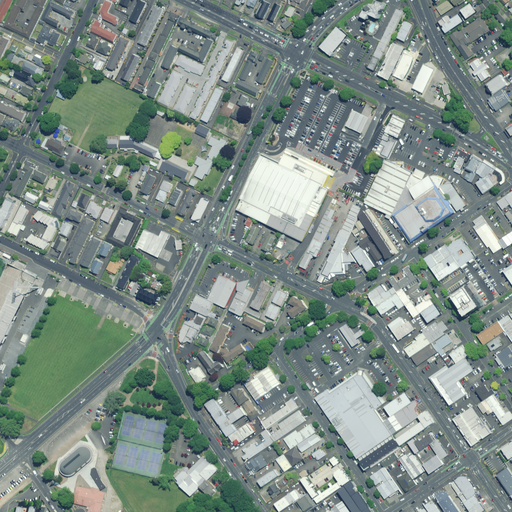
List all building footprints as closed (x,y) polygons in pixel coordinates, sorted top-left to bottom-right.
[(16,0),(5,0),(0,10),(0,20),(5,23),(16,0)] [(30,39),(49,0),(37,0),(36,4),(39,6),(27,29),(17,24),(29,0),(19,0),(6,27),(30,39)] [(103,18),(117,25),(119,20),(117,19),(118,17),(109,12),(114,1),(117,2),(117,0),(106,0),(101,11),(103,18)] [(255,8),(258,0),(247,0),(246,5),(255,8)] [(387,3),(381,0),(377,0),(375,5),(373,5),(367,8),(363,15),(370,19),(373,13),(380,17),(387,3)] [(454,7),(449,0),(437,8),(442,15),(454,7)] [(151,5),(143,1),(133,22),(141,25),(151,5)] [(274,5),(266,1),(258,16),(266,21),(274,5)] [(78,15),(53,2),(44,21),(59,28),(62,23),(54,19),(57,11),(76,20),(78,15)] [(165,9),(156,4),(139,39),(148,44),(165,9)] [(285,8),(279,5),(271,20),(277,23),(285,8)] [(295,18),(298,11),(291,7),(287,15),(295,18)] [(476,15),(470,7),(462,12),(467,21),(476,15)] [(396,9),(367,69),(375,73),(404,13),(396,9)] [(182,15),(172,10),(169,18),(170,18),(163,34),(161,33),(145,66),(146,67),(139,82),(145,84),(175,22),(176,22),(175,24),(177,25),(182,15)] [(286,23),(283,25),(288,32),(295,26),(289,17),(284,21),(286,23)] [(462,25),(458,18),(450,23),(448,19),(439,24),(446,35),(462,25)] [(220,35),(188,19),(184,26),(210,39),(203,54),(186,46),(183,54),(205,65),(220,35)] [(480,20),(450,39),(466,64),(474,58),(468,49),(490,35),(480,20)] [(106,25),(100,22),(95,33),(117,44),(120,36),(104,29),(106,25)] [(405,22),(397,39),(403,42),(412,25),(405,22)] [(54,29),(46,25),(38,41),(45,45),(47,41),(57,47),(64,34),(58,31),(56,36),(51,33),(54,29)] [(350,38),(339,29),(322,49),(332,58),(350,38)] [(103,40),(94,35),(92,38),(94,40),(91,46),(98,49),(103,40)] [(13,41),(6,37),(0,48),(0,59),(3,60),(13,41)] [(132,43),(123,39),(119,48),(127,52),(132,43)] [(115,47),(105,42),(101,51),(110,56),(115,47)] [(235,46),(227,42),(215,67),(222,71),(235,46)] [(408,47),(396,42),(380,74),(391,81),(394,75),(405,52),(408,47)] [(184,49),(175,45),(164,67),(173,71),(184,49)] [(245,50),(238,47),(223,79),(229,82),(245,50)] [(262,55),(254,51),(240,78),(246,81),(256,62),(258,63),(262,55)] [(405,52),(394,75),(406,81),(415,57),(405,52)] [(14,55),(9,53),(6,61),(11,63),(14,55)] [(93,58),(87,54),(82,63),(89,66),(93,58)] [(144,59),(136,55),(125,79),(132,83),(144,59)] [(199,71),(202,66),(183,57),(173,76),(179,79),(186,64),(199,71)] [(50,63),(40,58),(36,64),(47,69),(50,63)] [(275,61),(268,58),(257,81),(264,85),(275,61)] [(106,63),(101,60),(96,69),(102,71),(106,63)] [(477,60),(470,65),(475,71),(472,73),(474,76),(477,75),(482,81),(489,76),(485,70),(487,69),(483,64),(481,66),(477,60)] [(121,66),(113,61),(108,70),(117,75),(121,66)] [(44,71),(27,62),(24,69),(41,77),(44,71)] [(436,68),(426,63),(414,88),(425,92),(436,68)] [(30,77),(22,73),(19,79),(24,81),(25,82),(25,83),(33,87),(37,80),(30,76),(30,77)] [(7,76),(3,74),(0,78),(0,81),(7,85),(11,79),(7,77),(7,76)] [(500,74),(486,85),(493,95),(501,90),(508,85),(500,74)] [(194,85),(185,80),(180,89),(189,94),(194,85)] [(261,92),(242,82),(238,88),(258,98),(261,92)] [(165,87),(157,83),(150,97),(158,101),(165,87)] [(9,90),(0,85),(0,92),(6,95),(9,90)] [(451,94),(448,85),(442,86),(445,95),(451,94)] [(36,91),(25,86),(22,93),(33,98),(36,91)] [(174,89),(168,86),(165,92),(171,95),(174,89)] [(225,91),(217,87),(202,119),(210,123),(225,91)] [(56,96),(65,100),(68,93),(60,89),(56,96)] [(494,97),(488,101),(496,112),(510,103),(502,91),(494,97)] [(31,100),(18,94),(15,101),(27,107),(31,100)] [(189,107),(165,95),(163,99),(187,111),(189,107)] [(253,100),(244,96),(240,104),(249,108),(253,100)] [(29,113),(4,101),(0,108),(2,110),(0,113),(0,123),(3,125),(9,113),(25,121),(29,113)] [(246,112),(238,108),(233,118),(241,122),(246,112)] [(345,128),(360,135),(367,119),(352,112),(345,128)] [(406,122),(393,115),(383,133),(396,140),(406,122)] [(244,127),(235,122),(231,130),(240,134),(244,127)] [(395,141),(383,135),(375,153),(387,158),(395,141)] [(224,142),(215,138),(212,145),(217,147),(211,159),(218,162),(221,155),(223,156),(230,143),(225,140),(224,142)] [(65,147),(51,140),(47,147),(62,154),(65,147)] [(106,140),(107,149),(119,149),(119,140),(106,140)] [(122,141),(122,150),(136,150),(159,160),(163,152),(138,141),(122,141)] [(469,153),(459,149),(454,160),(456,161),(453,166),(459,169),(463,161),(465,162),(469,153)] [(260,153),(240,198),(241,199),(236,208),(284,232),(289,222),(301,227),(307,213),(315,217),(328,188),(323,186),(330,173),(285,152),(280,162),(260,153)] [(486,164),(472,155),(465,168),(473,172),(478,176),(486,164)] [(209,161),(201,156),(197,163),(202,166),(196,177),(203,181),(207,174),(209,175),(216,161),(211,159),(209,161)] [(158,165),(150,161),(148,165),(156,169),(158,165)] [(410,175),(383,162),(364,202),(390,215),(410,175)] [(30,166),(27,164),(26,166),(24,170),(27,171),(16,194),(22,197),(36,169),(30,166)] [(490,167),(486,164),(478,176),(481,178),(486,174),(490,167)] [(490,167),(486,174),(494,186),(501,181),(501,178),(500,175),(499,173),(490,167)] [(49,175),(38,170),(34,177),(45,183),(49,175)] [(467,173),(466,173),(463,178),(466,179),(465,180),(470,182),(473,174),(468,171),(467,173)] [(160,178),(152,174),(143,193),(151,197),(160,178)] [(481,178),(474,183),(482,194),(494,186),(486,174),(481,178)] [(391,216),(410,244),(454,212),(429,177),(421,182),(411,176),(406,185),(410,192),(400,200),(391,216)] [(58,181),(51,178),(46,188),(50,189),(51,187),(54,189),(58,181)] [(69,183),(67,182),(63,188),(64,189),(52,213),(62,218),(64,214),(62,213),(64,207),(67,208),(70,202),(67,201),(70,195),(73,196),(74,192),(73,191),(75,188),(74,187),(75,184),(70,181),(69,183)] [(465,204),(449,181),(440,187),(456,210),(465,204)] [(175,186),(167,182),(163,190),(171,193),(175,186)] [(185,191),(178,188),(171,202),(178,205),(185,191)] [(40,197),(28,192),(26,197),(25,199),(35,204),(36,201),(38,202),(40,197)] [(170,195),(163,192),(159,199),(166,203),(170,195)] [(91,197),(83,193),(78,204),(86,208),(91,197)] [(511,204),(506,197),(498,203),(503,209),(511,204)] [(16,201),(9,198),(5,205),(6,205),(5,207),(4,207),(3,210),(3,212),(2,211),(1,215),(0,217),(0,225),(3,228),(8,219),(12,212),(11,212),(16,201)] [(212,201),(204,198),(193,220),(201,224),(212,201)] [(51,205),(43,200),(40,206),(49,210),(49,209),(51,205)] [(98,204),(92,201),(86,212),(90,214),(91,213),(95,215),(94,217),(98,219),(103,208),(98,205),(98,204)] [(341,206),(330,201),(298,269),(304,272),(312,257),(316,259),(341,206)] [(193,207),(183,203),(179,211),(189,216),(193,207)] [(354,203),(317,276),(328,281),(331,274),(345,275),(343,264),(353,263),(348,252),(340,251),(362,207),(354,203)] [(360,215),(389,259),(396,254),(367,211),(366,210),(369,208),(367,204),(364,207),(364,208),(363,209),(363,210),(362,211),(360,215)] [(28,208),(22,206),(15,221),(14,221),(9,231),(13,233),(18,236),(21,229),(25,231),(27,226),(20,223),(21,223),(24,224),(30,213),(28,213),(29,210),(27,209),(28,208)] [(115,211),(108,207),(102,219),(110,222),(115,211)] [(129,251),(142,224),(141,223),(144,219),(122,208),(120,212),(119,212),(112,225),(113,226),(106,240),(129,251)] [(78,212),(72,209),(68,217),(75,220),(75,219),(81,222),(85,214),(78,211),(78,212)] [(40,210),(35,216),(40,221),(41,220),(44,222),(47,224),(48,223),(50,225),(55,219),(52,216),(51,217),(49,215),(48,216),(46,213),(45,214),(40,210)] [(474,221),(477,225),(474,227),(488,248),(490,247),(494,253),(503,247),(499,241),(482,215),(474,221)] [(49,243),(50,240),(45,238),(51,224),(58,228),(59,228),(59,227),(59,226),(59,224),(59,223),(58,221),(57,220),(58,219),(56,218),(55,219),(50,225),(43,240),(44,240),(44,239),(46,242),(47,241),(49,243)] [(96,222),(88,218),(71,253),(73,254),(71,257),(73,258),(71,261),(76,264),(77,261),(78,262),(79,259),(78,259),(96,222)] [(253,222),(247,220),(245,225),(250,228),(253,222)] [(363,229),(359,222),(353,225),(358,233),(363,229)] [(73,226),(67,223),(66,225),(63,224),(61,230),(63,231),(62,234),(68,237),(73,226)] [(58,228),(51,224),(45,238),(50,240),(52,241),(58,228)] [(261,229),(254,225),(246,241),(254,245),(261,229)] [(145,231),(137,247),(160,258),(171,236),(164,232),(161,238),(145,231)] [(511,231),(499,241),(503,247),(505,249),(511,244),(511,231)] [(277,237),(269,233),(262,249),(269,252),(277,237)] [(34,234),(29,240),(33,243),(36,245),(37,244),(39,246),(40,246),(42,248),(43,247),(45,250),(50,244),(49,243),(47,241),(46,242),(44,239),(44,240),(43,240),(41,238),(40,238),(38,236),(37,237),(34,234)] [(63,237),(60,236),(54,247),(63,252),(67,243),(62,240),(63,237)] [(383,258),(368,236),(360,242),(375,264),(383,258)] [(461,236),(446,246),(451,254),(460,267),(475,257),(461,236)] [(103,241),(95,237),(82,264),(89,267),(103,241)] [(107,244),(106,243),(105,244),(104,243),(100,252),(101,252),(101,253),(107,256),(113,245),(108,243),(107,244)] [(430,268),(451,254),(446,246),(445,244),(423,258),(430,268)] [(361,245),(352,251),(362,265),(364,264),(369,272),(376,267),(361,245)] [(0,257),(9,262),(12,257),(0,250),(0,257)] [(451,254),(430,268),(438,281),(460,267),(451,254)] [(141,258),(134,255),(131,260),(132,260),(131,263),(130,263),(128,267),(129,268),(127,271),(126,270),(124,275),(125,276),(123,279),(122,278),(120,281),(121,282),(119,286),(125,289),(141,258)] [(104,262),(98,259),(97,260),(96,260),(92,268),(93,269),(93,270),(94,270),(93,272),(99,274),(104,262)] [(117,264),(111,261),(107,269),(117,273),(120,266),(122,267),(123,265),(118,262),(117,264)] [(0,351),(28,296),(15,290),(22,270),(6,262),(0,277),(0,351)] [(403,289),(419,278),(410,265),(404,269),(408,275),(399,281),(395,275),(389,280),(394,287),(398,293),(403,289)] [(148,284),(150,279),(143,276),(141,281),(148,284)] [(240,284),(223,276),(212,301),(201,296),(194,310),(211,317),(217,303),(229,308),(240,284)] [(167,282),(156,277),(151,286),(163,292),(167,282)] [(254,282),(243,284),(240,292),(243,293),(234,313),(244,317),(256,292),(251,289),(254,282)] [(368,293),(374,301),(389,291),(383,283),(368,293)] [(274,288),(265,284),(254,308),(263,312),(274,288)] [(481,308),(467,286),(451,296),(465,318),(481,308)] [(377,307),(398,293),(394,287),(389,291),(374,301),(377,307)] [(158,294),(144,288),(140,296),(154,303),(155,302),(159,304),(163,295),(159,293),(158,294)] [(415,317),(421,313),(416,307),(403,289),(398,293),(406,305),(415,317)] [(291,296),(281,292),(270,317),(279,321),(291,296)] [(383,314),(397,305),(400,309),(406,305),(398,293),(377,307),(383,314)] [(422,313),(434,304),(431,299),(432,298),(430,295),(422,300),(424,302),(416,307),(421,313),(422,313)] [(292,313),(296,319),(310,310),(306,301),(296,297),(293,304),(298,307),(292,313)] [(435,303),(434,304),(422,313),(430,323),(443,314),(435,303)] [(195,347),(208,317),(201,315),(198,315),(194,322),(187,323),(182,335),(182,342),(195,347)] [(511,333),(511,332),(511,331),(511,320),(508,315),(499,321),(505,330),(511,340),(511,333)] [(221,320),(213,316),(209,326),(217,329),(221,320)] [(270,325),(249,316),(246,325),(266,334),(270,325)] [(389,324),(394,331),(405,323),(400,317),(389,324)] [(405,323),(394,331),(400,340),(416,329),(410,320),(405,323)] [(440,321),(436,324),(434,322),(421,331),(423,333),(430,344),(444,335),(442,332),(446,329),(440,321)] [(505,330),(499,321),(498,321),(476,336),(483,345),(484,344),(497,336),(505,330)] [(232,327),(225,323),(213,350),(220,353),(232,327)] [(344,325),(339,329),(353,348),(358,345),(355,340),(361,336),(358,333),(352,337),(344,325)] [(215,330),(209,327),(206,333),(212,336),(215,330)] [(415,339),(416,341),(403,350),(409,358),(410,358),(430,344),(423,333),(415,339)] [(444,335),(430,344),(436,352),(437,352),(439,356),(443,353),(441,349),(451,342),(445,334),(444,335)] [(210,340),(202,337),(199,344),(207,347),(210,340)] [(502,345),(500,343),(502,341),(499,337),(487,345),(492,351),(494,349),(495,350),(502,345)] [(249,352),(244,344),(232,353),(229,348),(222,352),(231,365),(249,352)] [(436,352),(430,344),(410,358),(416,366),(436,352)] [(511,344),(496,355),(498,357),(503,364),(505,368),(511,362),(511,344)] [(470,355),(463,345),(450,353),(457,363),(464,359),(470,355)] [(207,351),(201,356),(215,376),(228,367),(223,360),(217,364),(207,351)] [(464,359),(457,363),(455,365),(437,377),(445,390),(458,381),(473,371),(464,359)] [(200,365),(192,371),(201,384),(209,378),(200,365)] [(272,371),(248,387),(256,401),(281,385),(272,371)] [(327,390),(314,399),(357,460),(393,435),(384,422),(375,410),(386,402),(364,372),(359,371),(328,392),(327,390)] [(458,381),(445,390),(454,403),(467,394),(458,381)] [(493,390),(490,391),(486,385),(474,392),(481,403),(487,399),(493,395),(495,394),(493,390)] [(256,408),(242,386),(235,391),(254,420),(264,413),(259,406),(256,408)] [(413,402),(406,392),(385,407),(392,417),(413,402)] [(495,411),(500,419),(506,414),(493,395),(487,399),(495,411)] [(481,403),(478,405),(484,414),(487,412),(489,415),(495,411),(487,399),(481,403)] [(237,432),(232,425),(246,416),(241,408),(227,418),(215,400),(206,406),(228,438),(237,432)] [(291,400),(284,404),(286,407),(261,423),(265,429),(297,408),(291,400)] [(392,417),(384,422),(393,435),(419,416),(415,409),(418,406),(414,401),(413,402),(392,417)] [(473,407),(454,419),(473,447),(492,434),(473,407)] [(271,436),(275,442),(306,421),(299,411),(279,425),(281,429),(271,436)] [(427,428),(435,422),(427,411),(419,417),(427,428)] [(506,414),(500,419),(504,425),(511,419),(511,414),(510,412),(506,414)] [(427,428),(422,422),(397,439),(401,446),(427,428)] [(249,423),(237,432),(229,437),(235,446),(255,433),(249,423)] [(308,425),(297,433),(295,430),(282,439),(289,449),(314,433),(308,425)] [(249,458),(250,460),(275,442),(271,436),(266,430),(261,434),(265,440),(258,445),(256,443),(254,444),(252,444),(252,443),(243,450),(244,452),(245,453),(246,452),(247,454),(243,457),(245,460),(246,460),(249,458)] [(415,439),(409,442),(416,454),(436,441),(431,434),(421,441),(420,439),(416,441),(415,439)] [(316,438),(314,439),(312,436),(296,446),(301,453),(318,442),(316,438)] [(400,446),(395,438),(362,461),(367,469),(400,446)] [(431,445),(437,456),(441,460),(449,455),(438,440),(431,445)] [(511,441),(501,449),(508,460),(511,457),(511,441)] [(84,445),(81,446),(63,461),(61,463),(60,466),(60,470),(62,472),(63,474),(67,476),(70,476),(74,475),(91,461),(93,458),(93,456),(93,452),(92,449),(90,447),(86,445),(84,445)] [(322,451),(320,452),(319,449),(311,454),(314,458),(315,457),(317,460),(325,455),(322,451)] [(289,451),(283,455),(291,466),(297,462),(289,451)] [(395,453),(381,462),(385,468),(398,458),(395,453)] [(250,470),(254,475),(256,474),(255,473),(268,465),(261,454),(247,464),(251,469),(250,470)] [(398,459),(401,463),(407,472),(412,480),(424,473),(413,455),(408,458),(405,454),(398,459)] [(291,467),(283,455),(276,460),(284,472),(291,467)] [(178,483),(192,497),(201,488),(211,498),(217,492),(215,490),(216,488),(209,481),(220,470),(213,463),(214,462),(210,458),(209,459),(206,456),(190,472),(190,468),(179,468),(179,471),(175,476),(180,481),(178,483)] [(431,460),(424,464),(430,474),(437,469),(444,465),(441,460),(437,456),(431,460)] [(319,495),(316,490),(336,477),(334,474),(343,467),(336,457),(301,480),(310,493),(314,499),(319,495)] [(95,467),(92,469),(91,474),(102,490),(107,487),(105,484),(102,481),(101,477),(97,468),(95,467)] [(375,485),(382,481),(383,483),(390,478),(389,476),(383,467),(369,477),(375,485)] [(511,474),(507,468),(496,475),(510,496),(511,494),(511,474)] [(407,472),(396,479),(404,492),(415,486),(412,480),(407,472)] [(281,478),(277,473),(260,483),(264,489),(281,478)] [(463,504),(474,497),(474,495),(474,493),(474,491),(473,488),(472,486),(470,484),(469,483),(468,481),(466,480),(464,478),(462,477),(460,477),(451,483),(450,484),(450,486),(463,504)] [(383,483),(376,487),(384,499),(398,490),(390,478),(383,483)] [(346,486),(363,511),(373,511),(353,482),(346,486)] [(280,490),(276,483),(268,489),(272,495),(280,490)] [(91,489),(78,486),(74,504),(90,507),(88,511),(100,511),(105,493),(100,491),(100,490),(91,488),(91,489)] [(363,511),(346,486),(340,490),(353,511),(363,511)] [(446,511),(461,511),(448,491),(447,490),(446,489),(445,488),(443,488),(442,490),(440,490),(434,494),(446,511)] [(280,511),(295,502),(302,498),(296,490),(275,504),(280,511)] [(306,511),(318,504),(314,499),(310,493),(302,498),(295,502),(299,508),(293,511),(306,511)] [(463,504),(467,511),(481,511),(483,511),(474,497),(463,504)] [(332,510),(333,511),(350,511),(343,501),(331,509),(332,510)] [(439,511),(434,503),(432,504),(430,501),(424,505),(428,511),(439,511)]
